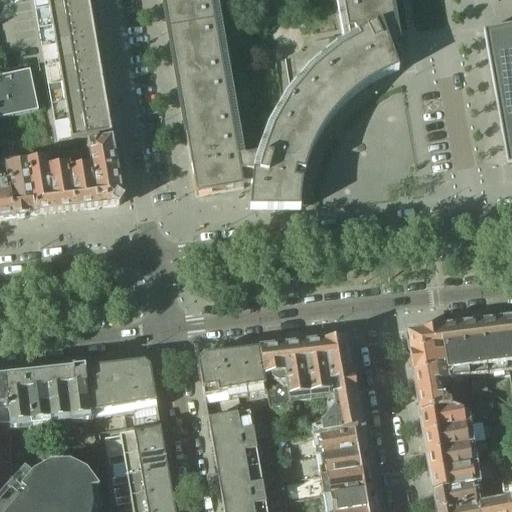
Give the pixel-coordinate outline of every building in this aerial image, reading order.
[(87,3),(86,0),(45,0),(47,10),(87,3)] [(237,161),(209,0),(160,0),(176,90),(195,199),(242,191),(241,186),(251,187),(248,213),(299,213),(299,201),(300,197),(300,195),(301,188),(303,180),(304,176),(305,171),(306,167),(308,163),(309,158),(311,154),(313,150),(315,146),(319,138),(324,131),(329,124),(332,120),(338,113),(340,111),(345,106),(351,101),(356,96),(362,92),(365,90),(369,87),(375,84),(382,81),(387,78),(397,74),(389,51),(396,48),(396,50),(398,50),(389,0),(340,0),(347,33),(353,31),(359,43),(338,54),(312,76),(290,102),(272,132),(264,156),(237,161)] [(90,22),(87,3),(47,10),(50,29),(90,22)] [(93,41),(90,22),(50,29),(53,48),(93,41)] [(511,28),(482,34),(506,168),(511,166),(511,28)] [(97,60),(93,41),(53,48),(57,67),(97,60)] [(100,80),(97,60),(57,67),(60,86),(100,80)] [(0,122),(37,115),(28,72),(0,78),(0,122)] [(103,99),(100,80),(60,86),(63,106),(103,99)] [(106,118),(103,99),(63,106),(67,125),(106,118)] [(110,137),(106,118),(67,125),(70,144),(110,137)] [(5,164),(25,161),(22,139),(2,142),(5,164)] [(121,201),(110,142),(85,147),(87,169),(92,211),(116,208),(121,201)] [(92,211),(87,169),(80,170),(77,152),(61,154),(63,169),(67,169),(67,171),(72,213),(92,211)] [(72,213),(67,171),(67,169),(63,169),(60,169),(59,153),(46,155),(48,171),(43,171),(49,216),(72,213)] [(42,163),(23,165),(29,218),(49,216),(43,171),(42,163)] [(4,168),(6,185),(10,221),(29,218),(23,165),(4,168)] [(6,185),(0,186),(0,221),(10,221),(6,185)] [(287,280),(294,279),(293,272),(286,273),(287,280)] [(511,377),(511,322),(477,327),(486,376),(506,373),(507,378),(511,377)] [(486,376),(477,327),(438,331),(448,382),(469,379),(471,395),(486,393),(484,377),(486,376)] [(438,331),(411,334),(405,335),(406,341),(419,415),(454,409),(451,407),(450,405),(442,400),(439,385),(448,384),(448,382),(438,331)] [(322,345),(330,401),(332,413),(321,431),(310,433),(311,442),(315,441),(361,433),(347,348),(346,342),(322,345)] [(322,345),(299,347),(308,405),(330,401),(322,345)] [(308,405),(299,347),(279,350),(285,387),(288,407),(308,405)] [(285,387),(279,350),(258,352),(262,380),(265,395),(268,410),(288,407),(285,387)] [(265,395),(262,380),(258,352),(238,355),(238,354),(220,356),(221,357),(202,359),(197,366),(202,399),(226,395),(227,402),(265,395)] [(155,406),(149,370),(143,366),(85,372),(91,417),(111,414),(112,420),(133,416),(132,410),(155,406)] [(85,372),(64,375),(70,427),(91,424),(91,417),(85,372)] [(64,375),(45,377),(50,429),(70,427),(64,375)] [(50,429),(45,377),(24,379),(30,431),(50,429)] [(30,431),(24,379),(5,382),(12,434),(30,431)] [(0,509),(10,509),(10,434),(12,434),(5,382),(0,382),(0,509)] [(454,409),(419,415),(422,434),(468,427),(466,415),(462,415),(454,409)] [(206,422),(211,449),(253,442),(249,415),(206,422)] [(468,427),(422,434),(425,454),(472,446),(468,427)] [(118,438),(104,441),(107,461),(163,451),(159,431),(118,438)] [(361,433),(315,441),(318,454),(314,455),(315,462),(319,461),(365,453),(361,433)] [(253,442),(211,449),(216,476),(258,469),(253,442)] [(472,446),(425,454),(429,474),(476,466),(472,446)] [(163,451),(107,461),(108,468),(111,467),(113,480),(166,471),(163,451)] [(284,451),(276,453),(278,463),(286,462),(284,451)] [(365,453),(319,461),(321,473),(317,474),(318,481),(322,481),(368,473),(365,453)] [(99,511),(100,509),(95,490),(84,475),(68,467),(68,460),(50,461),(50,468),(36,478),(10,509),(0,509),(0,511),(99,511)] [(476,466),(429,474),(432,495),(475,487),(479,486),(476,466)] [(258,469),(216,476),(220,503),(263,496),(258,469)] [(113,480),(111,481),(112,488),(126,485),(129,499),(170,491),(166,471),(113,480)] [(368,473),(322,481),(324,493),(320,494),(322,501),(326,500),(371,492),(368,473)] [(475,487),(432,495),(435,511),(471,511),(471,508),(478,506),(475,487)] [(129,499),(114,501),(115,508),(130,505),(131,511),(170,511),(173,511),(170,491),(129,499)] [(371,492),(326,500),(328,511),(327,511),(374,511),(375,511),(371,492)] [(503,502),(478,506),(471,508),(471,511),(511,511),(511,492),(502,494),(503,502)] [(265,511),(263,496),(220,503),(221,511),(265,511)]
